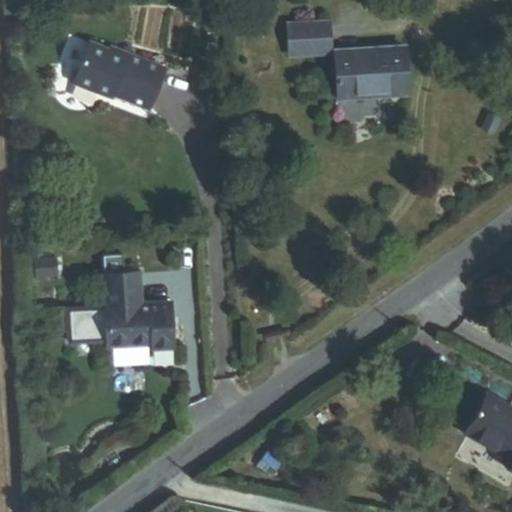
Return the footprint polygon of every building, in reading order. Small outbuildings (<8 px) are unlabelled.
[(298,55),(335,52),(332,23),(295,26),(298,55)] [(164,67),(110,46),(109,49),(89,41),(73,82),(111,97),(112,93),(148,108),(164,67)] [(409,93),(406,45),(338,49),(340,97),(409,93)] [(175,348),(171,301),(141,303),(138,271),(103,274),(108,348),(152,344),(153,350),(175,348)] [(511,407),(483,392),(462,430),(504,454),(502,458),(511,463),(511,407)]
